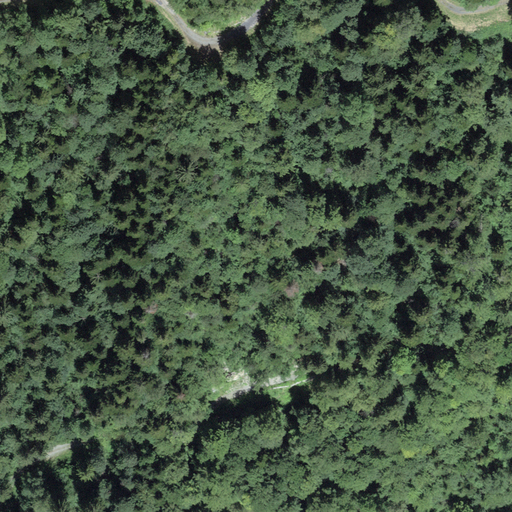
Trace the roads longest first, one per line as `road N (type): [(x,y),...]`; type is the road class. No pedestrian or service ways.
road 1 (track): [(0,497),(42,454),(88,448),(116,432),(187,441),(210,406),(232,393),(294,379),(384,339),(455,346),(511,277)]
road 2 (track): [(273,0),(220,42),(194,38),(159,0)]
